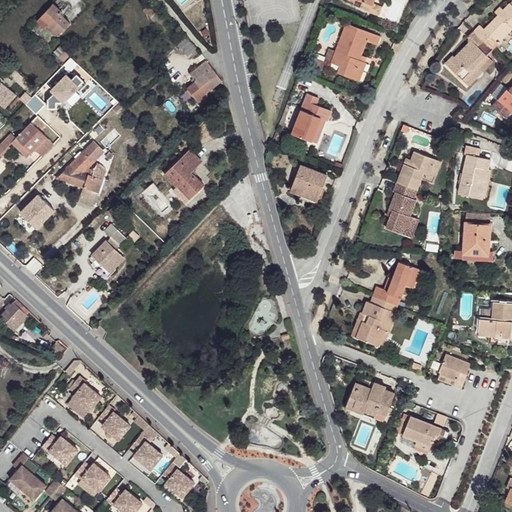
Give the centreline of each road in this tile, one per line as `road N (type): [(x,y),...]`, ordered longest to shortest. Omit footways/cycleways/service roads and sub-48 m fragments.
road 1 (residential): [(300,320),(428,29),(453,0)]
road 2 (primary): [(258,470),(218,454),(0,256)]
road 3 (residential): [(300,320),(222,0)]
road 4 (primary): [(0,268),(209,465),(227,500)]
road 5 (residential): [(440,510),(475,404),(306,339)]
road 6 (residential): [(173,511),(58,414),(46,411),(19,442)]
road 7 (residential): [(342,463),(306,339)]
road 8 (residential): [(511,401),(465,511)]
